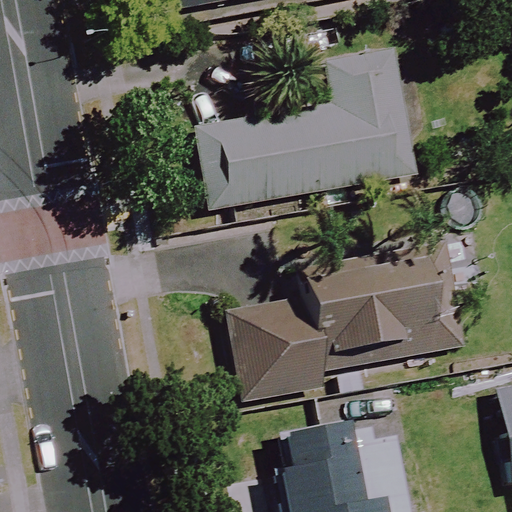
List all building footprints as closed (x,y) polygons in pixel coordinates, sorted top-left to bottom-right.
[(161,0),(164,18),(273,0),(161,0)] [(296,71),(303,110),(183,131),(198,218),(405,182),(390,95),(383,55),(296,71)] [(205,289),(229,411),(312,394),(314,405),(370,394),(365,370),(456,352),(434,244),(205,289)] [(511,393),(482,398),(489,444),(511,441),(511,393)] [(364,443),(360,423),(330,428),(260,441),(272,511),(429,511),(417,447),(384,453),(382,440),(364,443)]
